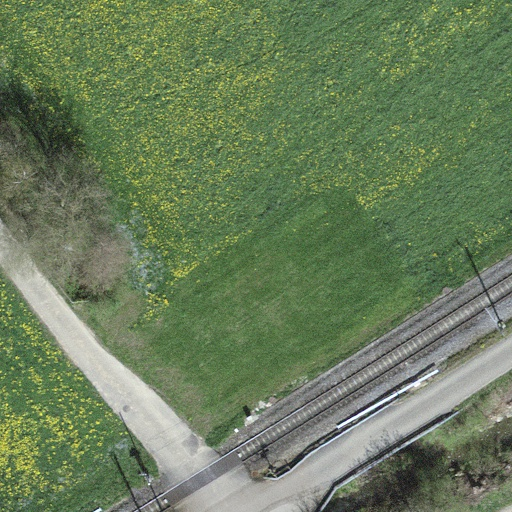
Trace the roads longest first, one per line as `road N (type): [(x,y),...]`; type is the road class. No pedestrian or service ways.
road 1 (track): [(216,511),(0,258)]
road 2 (track): [(271,511),(511,361)]
